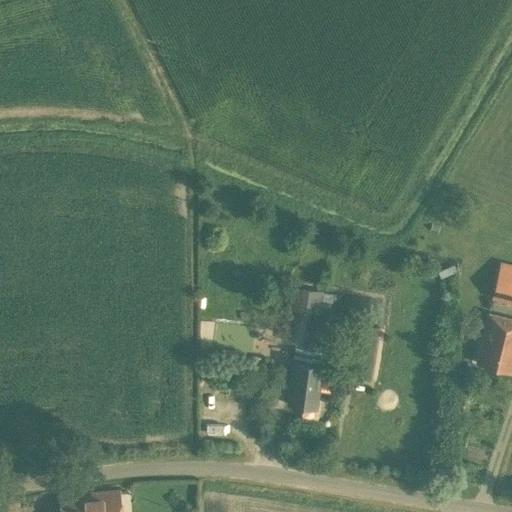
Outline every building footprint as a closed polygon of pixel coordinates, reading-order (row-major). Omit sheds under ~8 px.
[(511,264),(500,261),(491,299),(511,304),(511,264)] [(332,292),(322,291),(322,290),(291,286),(284,341),(299,344),(296,364),(294,363),(288,405),(314,408),(319,367),(321,367),(324,346),(315,345),(320,305),(330,306),(332,292)] [(357,296),(342,373),(367,378),(377,324),(371,323),(376,299),(357,296)] [(475,363),(511,371),(511,319),(487,313),(475,363)] [(60,511),(119,511),(118,490),(59,495),(60,511)]
